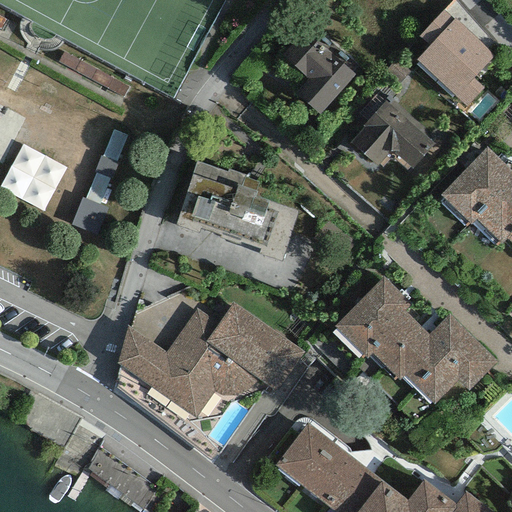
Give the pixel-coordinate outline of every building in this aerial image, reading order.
[(285,47),(309,69),(299,81),(324,103),(358,65),(320,31),(310,41),(299,31),(285,47)] [(509,80),(458,32),(424,67),(474,115),(509,80)] [(440,154),(387,115),(359,153),(412,192),(440,154)] [(111,203),(103,200),(131,131),(114,124),(75,219),(99,230),(111,203)] [(49,204),(69,159),(23,139),(3,184),(49,204)] [(511,171),(491,157),(451,210),(511,255),(511,171)] [(235,190),(191,175),(174,225),(199,233),(200,228),(220,235),(219,237),(240,245),(240,242),(260,249),(258,253),(281,261),(298,211),(255,197),(257,192),(237,185),(235,190)] [(490,363),(394,285),(349,341),(444,419),(490,363)] [(308,364),(211,304),(176,361),(137,337),(112,377),(203,433),(226,397),(270,424),(308,364)] [(348,511),(375,479),(310,429),(279,470),(334,511),(348,511)] [(476,511),(400,461),(365,511),(476,511)]
